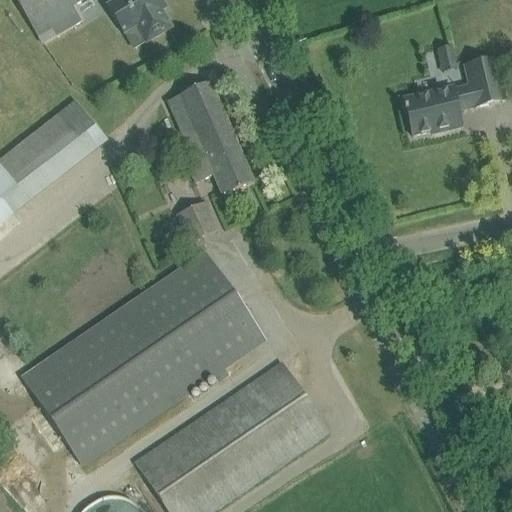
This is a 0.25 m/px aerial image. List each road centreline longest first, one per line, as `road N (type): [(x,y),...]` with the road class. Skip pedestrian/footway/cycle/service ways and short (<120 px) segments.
road 1 (tertiary): [(502,511),(369,255)]
road 2 (tertiary): [(369,255),(237,0)]
road 3 (unclassified): [(369,255),(511,221)]
